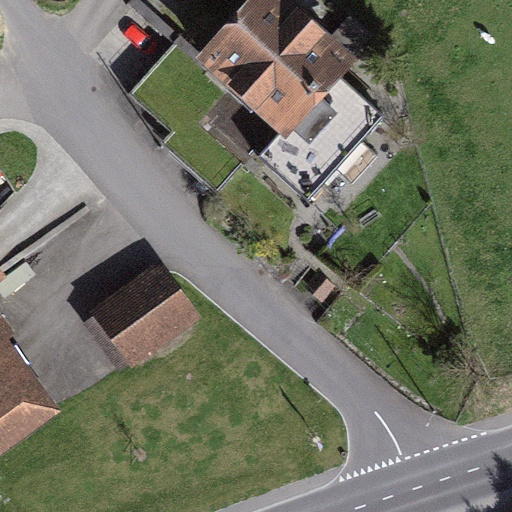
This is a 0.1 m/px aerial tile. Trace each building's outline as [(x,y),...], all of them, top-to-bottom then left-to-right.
[(277,0),(264,0),(210,62),(298,140),(273,168),(309,201),(383,117),(335,74),(347,61),(316,34),(277,0)] [(218,178),(257,135),(227,108),(238,96),(176,40),(126,94),(218,178)] [(0,199),(0,229),(9,246),(84,204),(62,165),(0,199)] [(0,438),(51,403),(0,330),(0,305),(33,283),(0,236),(0,438)] [(173,278),(107,327),(145,379),(211,331),(173,278)]
